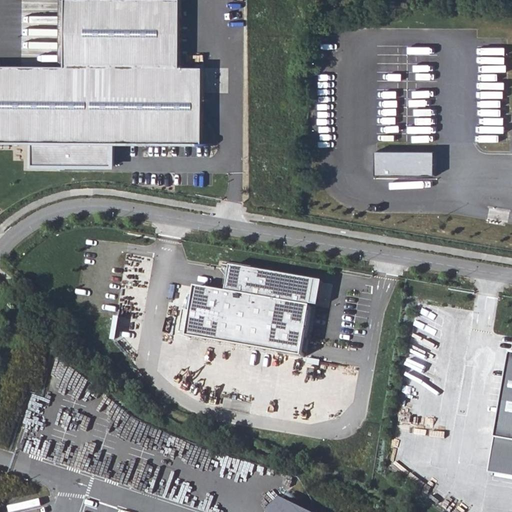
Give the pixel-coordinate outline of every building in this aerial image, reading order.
[(118,145),(203,146),(203,67),(180,67),(182,0),(66,0),(66,65),(0,65),(0,143),(32,144),(118,145)] [(118,145),(32,144),(32,167),(118,168),(118,145)] [(435,175),(435,152),(376,151),(378,175),(435,175)] [(190,339),(304,360),(313,308),(328,311),(333,283),(233,265),(228,293),(197,287),(190,339)] [(511,380),(499,462),(511,463),(511,380)] [(268,506),(272,511),(317,511),(281,494),(268,506)]
